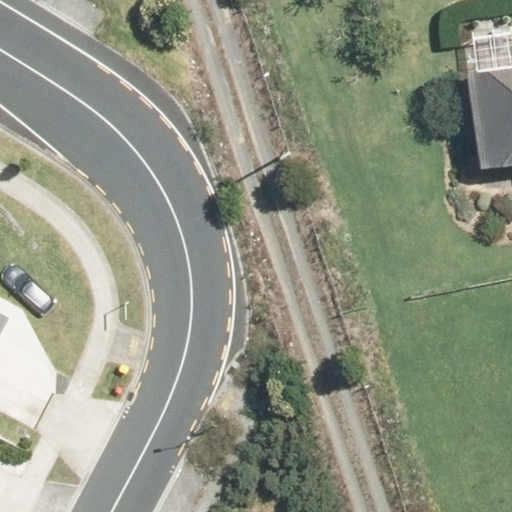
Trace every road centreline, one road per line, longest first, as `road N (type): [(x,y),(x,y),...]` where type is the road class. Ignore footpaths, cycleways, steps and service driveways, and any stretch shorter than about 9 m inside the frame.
road 1 (residential): [(0,47),(98,102),(146,155),(186,231),(199,281)]
road 2 (residential): [(106,511),(188,355),(199,281)]
